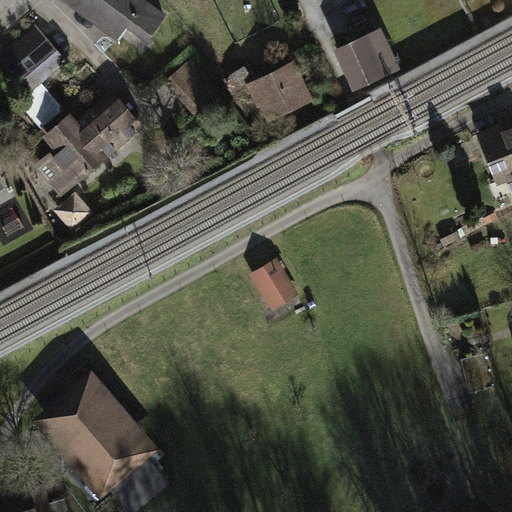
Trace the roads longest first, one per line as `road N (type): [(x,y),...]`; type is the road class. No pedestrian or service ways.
road 1 (residential): [(0,445),(60,356),(383,172)]
road 2 (residential): [(383,172),(460,426)]
road 3 (residential): [(299,0),(383,172)]
road 4 (residential): [(383,172),(511,101)]
